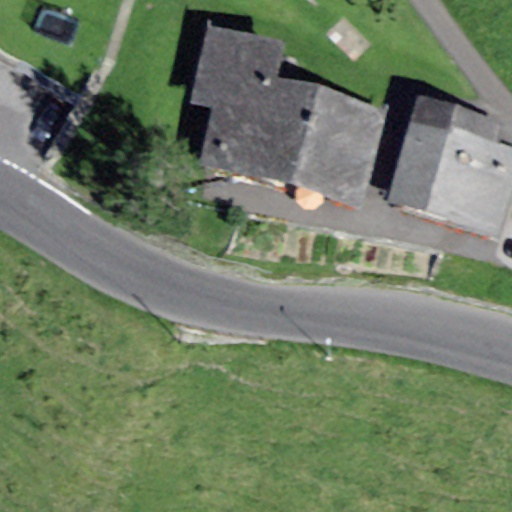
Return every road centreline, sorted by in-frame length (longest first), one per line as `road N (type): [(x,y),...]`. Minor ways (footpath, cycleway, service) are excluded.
road 1 (secondary): [(511,351),(234,304),(142,278),(0,201)]
road 2 (track): [(129,0),(111,55),(30,218)]
